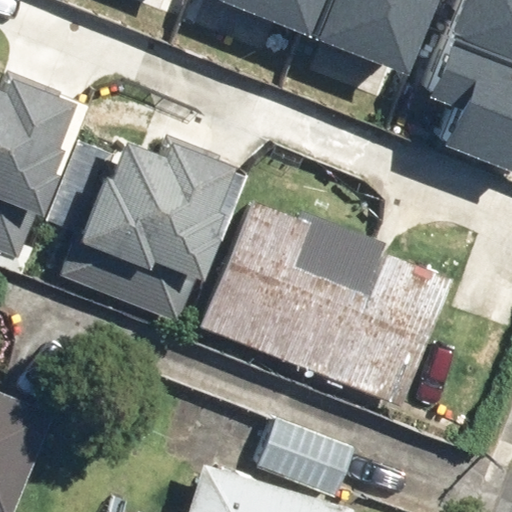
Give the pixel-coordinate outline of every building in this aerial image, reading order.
[(240,3),(231,0),(143,0),(134,26),(220,58),(240,3)] [(274,0),(304,11),(308,0),(274,0)] [(321,0),(313,23),(405,58),(427,0),(321,0)] [(511,0),(452,0),(447,14),(511,38),(511,0)] [(511,38),(447,14),(423,75),(454,87),(440,124),(511,152),(511,38)] [(0,245),(3,247),(62,105),(0,80),(0,245)] [(225,162),(102,125),(59,267),(181,304),(225,162)] [(250,200),(200,326),(388,400),(437,274),(250,200)] [(0,499),(37,408),(0,393),(0,499)] [(269,410),(249,460),(324,491),(345,440),(269,410)] [(191,461),(175,511),(135,511),(117,507),(115,511),(341,511),(343,507),(191,461)]
